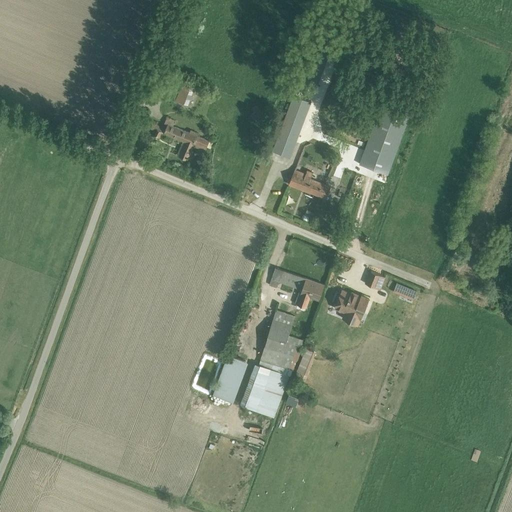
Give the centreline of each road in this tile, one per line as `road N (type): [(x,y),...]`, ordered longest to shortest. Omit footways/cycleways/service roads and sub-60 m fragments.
road 1 (residential): [(433,285),(116,156)]
road 2 (residential): [(116,156),(0,474)]
road 3 (residential): [(173,0),(116,156)]
road 4 (residential): [(116,156),(0,107)]
